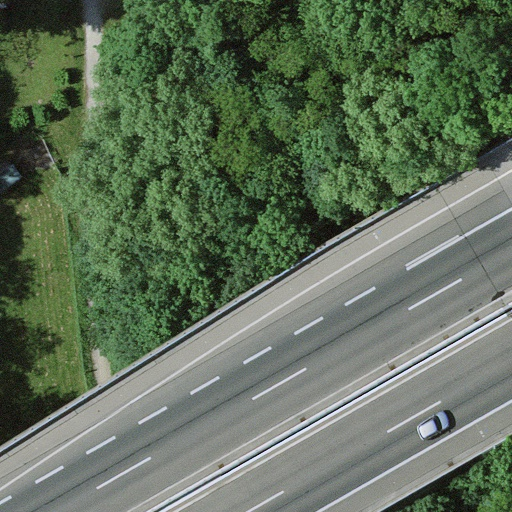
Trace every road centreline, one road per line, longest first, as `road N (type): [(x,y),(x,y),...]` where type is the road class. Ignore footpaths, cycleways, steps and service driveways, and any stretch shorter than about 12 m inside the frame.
road 1 (motorway): [(511,251),(56,511)]
road 2 (motorway): [(242,511),(511,358)]
